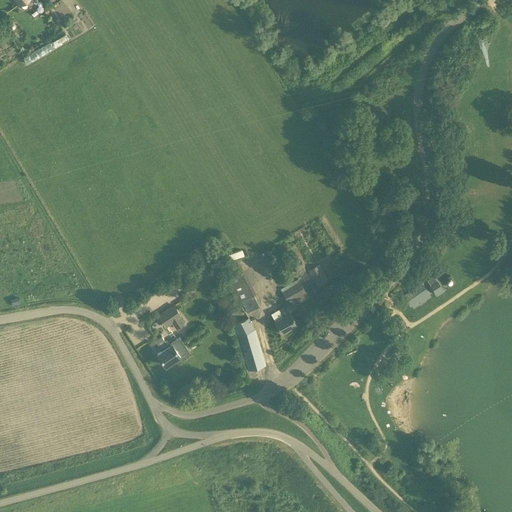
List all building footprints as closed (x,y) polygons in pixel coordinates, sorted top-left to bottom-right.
[(27,63),(69,39),(65,33),(23,58),(27,63)] [(459,99),(463,114),(478,111),(475,96),(459,99)] [(471,141),(470,128),(469,117),(457,118),(458,142),(471,141)] [(493,123),(487,124),(491,147),(496,147),(493,123)] [(475,157),(475,147),(464,147),(463,156),(475,157)] [(263,260),(270,256),(267,250),(260,254),(263,260)] [(308,271),(317,287),(329,280),(320,264),(308,271)] [(227,279),(239,302),(241,301),(247,313),(260,307),(254,295),(256,294),(244,270),(227,279)] [(436,295),(443,290),(433,275),(426,279),(436,295)] [(448,287),(455,282),(450,275),(443,280),(448,287)] [(300,281),(282,292),(288,303),(290,302),(293,307),(309,297),(300,281)] [(410,303),(427,291),(421,283),(404,294),(410,303)] [(174,304),(157,315),(166,328),(172,323),(176,329),(185,323),(181,318),(182,316),(174,304)] [(278,309),(283,317),(274,321),(281,333),(296,324),(285,305),(278,309)] [(233,324),(238,334),(249,370),(265,365),(254,329),(249,317),(233,324)] [(168,345),(162,337),(156,341),(161,350),(157,353),(165,366),(181,355),(172,343),(168,345)]
